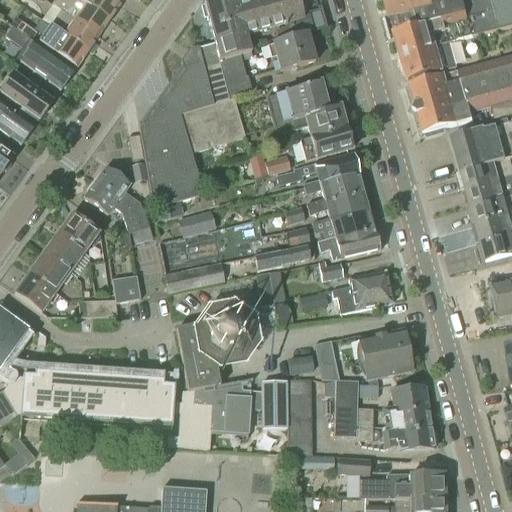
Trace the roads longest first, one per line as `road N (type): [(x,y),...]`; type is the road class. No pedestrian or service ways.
road 1 (tertiary): [(495,511),(355,0)]
road 2 (unclassified): [(0,243),(185,0)]
road 3 (residential): [(0,296),(58,340),(112,344),(161,334)]
